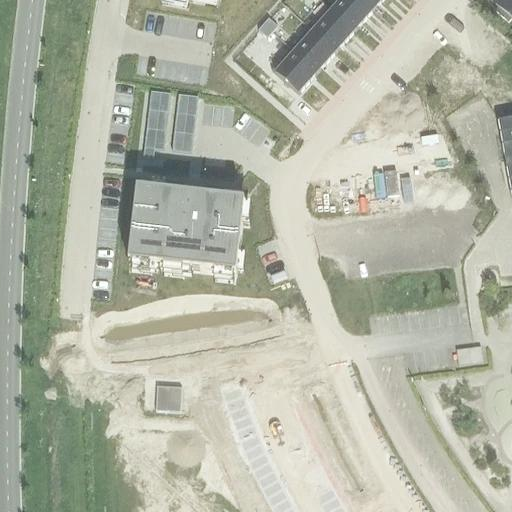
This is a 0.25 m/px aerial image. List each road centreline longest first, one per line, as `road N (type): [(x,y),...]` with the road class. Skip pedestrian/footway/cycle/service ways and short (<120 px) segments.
road 1 (primary): [(8,511),(14,177),(31,0)]
road 2 (residential): [(70,312),(109,0)]
road 3 (residential): [(300,249),(291,199),(302,164),(443,0)]
